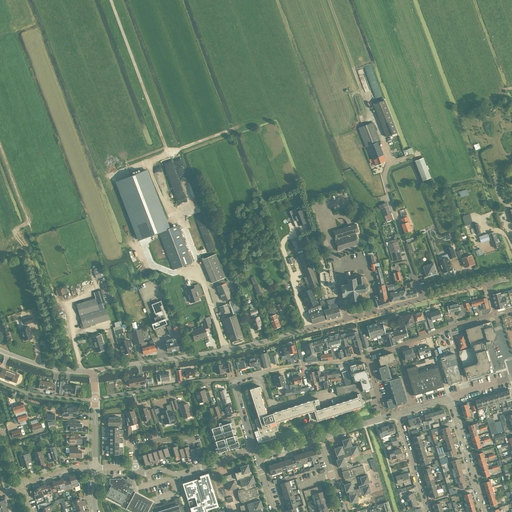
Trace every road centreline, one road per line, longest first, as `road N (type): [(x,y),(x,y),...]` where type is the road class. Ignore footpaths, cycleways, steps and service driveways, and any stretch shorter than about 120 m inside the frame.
road 1 (residential): [(92,372),(225,350),(488,282)]
road 2 (track): [(225,350),(178,182),(111,0)]
road 3 (track): [(65,370),(0,185)]
road 4 (residential): [(364,354),(495,314)]
road 5 (unknown): [(374,312),(362,262),(340,266),(344,319)]
